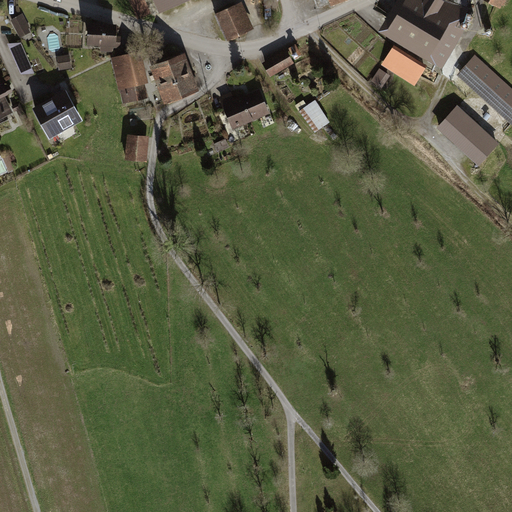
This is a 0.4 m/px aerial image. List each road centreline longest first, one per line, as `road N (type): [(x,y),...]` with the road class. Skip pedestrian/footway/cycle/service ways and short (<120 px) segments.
road 1 (track): [(291,410),(167,244),(150,200),(160,119),(213,79),(219,48)]
road 2 (track): [(511,219),(303,27)]
road 3 (residential): [(52,0),(219,48),(257,48),(303,27)]
road 4 (track): [(37,511),(0,382)]
road 5 (track): [(291,410),(377,511)]
